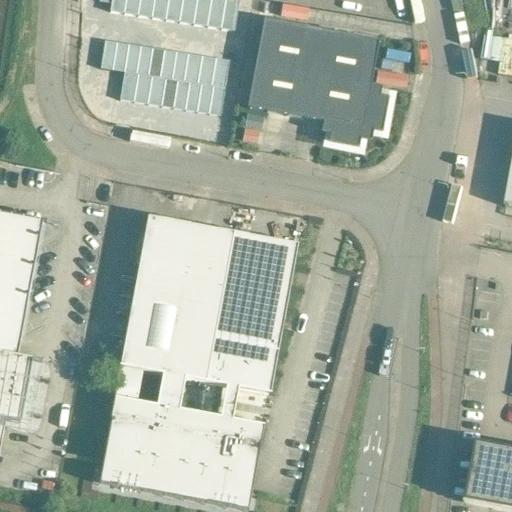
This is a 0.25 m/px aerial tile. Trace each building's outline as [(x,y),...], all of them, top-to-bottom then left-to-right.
[(111,0),(111,6),(109,14),(123,16),(125,0),(111,0)] [(125,0),(123,16),(137,18),(139,0),(125,0)] [(139,0),(137,18),(151,20),(154,0),(139,0)] [(154,0),(151,20),(165,23),(168,0),(154,0)] [(168,0),(165,23),(179,25),(182,0),(168,0)] [(182,0),(179,25),(192,27),(196,0),(182,0)] [(196,0),(192,27),(206,29),(210,0),(196,0)] [(225,0),(210,0),(206,29),(220,32),(225,0)] [(225,0),(220,32),(234,34),(239,2),(225,0)] [(378,44),(263,22),(246,111),(322,125),(320,136),(330,137),(328,146),(358,152),(360,143),(371,145),(373,134),(381,136),(388,100),(379,99),(381,89),(370,87),(378,44)] [(104,43),(100,71),(112,73),(116,45),(104,43)] [(116,45),(112,73),(124,75),(128,47),(116,45)] [(128,47),(124,75),(136,77),(140,49),(128,47)] [(140,49),(136,77),(137,77),(147,79),(152,51),(140,49)] [(152,51),(147,79),(151,79),(159,81),(164,53),(152,51)] [(164,53),(159,81),(165,82),(171,82),(176,55),(164,53)] [(176,55),(171,82),(177,83),(183,85),(187,57),(176,55)] [(187,57),(183,85),(189,85),(197,87),(201,59),(187,57)] [(201,59),(197,87),(201,87),(211,89),(215,61),(201,59)] [(215,61),(211,89),(213,89),(224,91),(229,63),(215,61)] [(124,75),(119,103),(133,105),(137,77),(136,77),(124,75)] [(137,77),(133,105),(147,107),(151,79),(147,79),(137,77)] [(151,79),(147,107),(161,109),(165,82),(159,81),(151,79)] [(165,82),(161,109),(173,111),(177,83),(171,82),(165,82)] [(177,83),(173,111),(184,113),(189,85),(183,85),(177,83)] [(189,85),(184,113),(196,115),(201,87),(197,87),(189,85)] [(201,87),(196,115),(208,117),(213,89),(211,89),(201,87)] [(213,89),(208,117),(220,119),(224,91),(213,89)] [(46,226),(46,224),(0,215),(0,463),(2,464),(2,462),(0,462),(0,449),(5,423),(20,425),(32,361),(18,358),(42,225),(46,226)] [(243,507),(254,450),(260,450),(264,428),(232,422),(238,391),(270,397),(298,248),(148,219),(110,422),(115,424),(105,482),(243,507)] [(511,511),(511,451),(478,446),(467,504),(511,511)]
